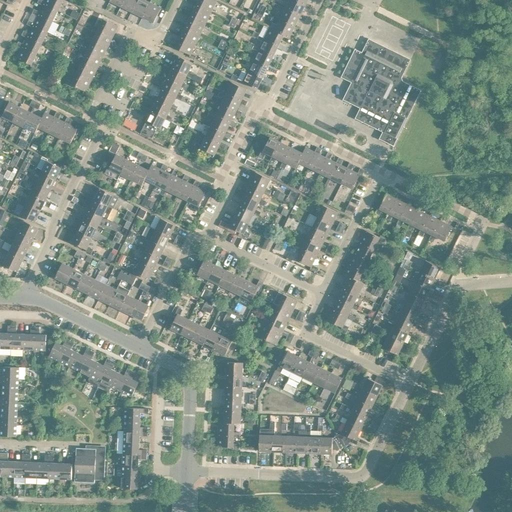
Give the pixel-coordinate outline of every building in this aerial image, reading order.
[(38,0),(37,3),(43,5),(44,3),(58,11),(63,0),(45,0),(45,1),(43,0),(38,0)] [(124,0),(121,6),(132,12),(137,0),(124,0)] [(137,0),(132,12),(143,17),(150,3),(144,0),(137,0)] [(216,0),(199,0),(197,4),(212,11),(217,0),(216,0)] [(295,0),(289,0),(286,9),(300,16),(306,5),(295,0)] [(32,14),(37,16),(38,14),(53,21),(58,11),(44,3),(43,5),(40,12),(34,9),(32,14)] [(150,3),(143,17),(154,23),(161,8),(150,3)] [(197,4),(192,15),(206,22),(212,11),(197,4)] [(286,9),(280,19),(295,26),(300,16),(286,9)] [(73,10),(70,16),(77,19),(80,13),(73,10)] [(27,24),(32,27),(33,25),(48,32),(53,21),(38,14),(37,16),(34,23),(29,20),(27,24)] [(192,15),(187,26),(201,33),(206,22),(192,15)] [(92,30),(97,33),(98,30),(113,37),(118,26),(108,21),(104,19),(103,20),(99,28),(94,26),(92,30)] [(278,25),(275,30),(284,35),(289,38),(295,26),(280,19),(278,25)] [(22,35),(27,38),(28,36),(42,43),(48,32),(33,25),(32,27),(29,33),(24,31),(22,35)] [(187,26),(181,37),(196,44),(201,33),(187,26)] [(66,27),(63,33),(69,36),(72,30),(66,27)] [(270,27),(264,38),(279,46),(284,35),(275,30),(270,27)] [(86,41),(92,44),(93,41),(107,48),(113,37),(98,30),(97,33),(94,39),(89,36),(86,41)] [(16,46),(22,49),(23,46),(37,54),(42,43),(28,36),(27,38),(24,44),(18,41),(16,46)] [(196,44),(181,37),(176,48),(190,55),(189,56),(195,59),(197,55),(192,52),(196,44)] [(264,38),(259,49),(273,56),(279,46),(264,38)] [(383,132),(380,138),(379,139),(394,146),(421,90),(403,81),(402,78),(411,59),(369,39),(362,52),(355,49),(341,77),(352,82),(343,100),(360,108),(355,118),(383,132)] [(81,52),(86,54),(88,52),(102,59),(107,48),(93,41),(92,44),(89,50),(83,47),(81,52)] [(23,46),(22,49),(17,58),(31,65),(31,66),(36,69),(38,65),(33,62),(37,54),(23,46)] [(259,49),(254,60),(268,67),(273,56),(259,49)] [(76,62),(81,65),(82,63),(97,70),(102,59),(88,52),(86,54),(83,61),(78,58),(76,62)] [(178,56),(173,67),(187,74),(186,76),(192,79),(194,74),(189,72),(193,63),(178,56)] [(254,60),(248,71),(263,78),(268,67),(254,60)] [(70,73),(76,76),(77,73),(92,80),(97,70),(82,63),(81,65),(78,71),(73,69),(70,73)] [(173,67),(168,78),(182,85),(181,87),(187,90),(189,85),(183,82),(186,76),(187,74),(173,67)] [(263,78),(248,71),(243,82),(257,89),(263,78)] [(77,73),(76,76),(73,82),(67,79),(65,84),(71,87),(72,85),(86,92),(92,80),(77,73)] [(168,78),(162,89),(177,96),(176,98),(181,100),(183,96),(178,93),(181,87),(182,85),(168,78)] [(232,82),(227,94),(241,101),(240,103),(246,106),(248,101),(242,99),(247,90),(232,82)] [(162,89),(157,99),(172,106),(171,109),(176,111),(178,107),(173,104),(176,98),(177,96),(162,89)] [(207,90),(204,96),(211,99),(214,93),(207,90)] [(227,94),(222,104),(236,112),(235,114),(240,117),(242,112),(237,110),(240,103),(241,101),(227,94)] [(157,99),(152,110),(166,117),(165,119),(171,122),(173,117),(167,115),(171,109),(172,106),(157,99)] [(5,118),(14,122),(21,107),(10,102),(3,116),(1,115),(0,117),(0,121),(3,123),(5,118)] [(222,104),(216,115),(231,122),(230,125),(235,127),(237,123),(232,120),(235,114),(236,112),(222,104)] [(14,122),(24,127),(32,113),(21,107),(14,122)] [(166,117),(152,110),(146,121),(161,128),(160,130),(165,133),(168,128),(162,126),(165,119),(166,117)] [(38,127),(49,132),(56,118),(58,119),(61,114),(57,111),(54,117),(45,112),(42,118),(38,127)] [(36,133),(38,127),(42,118),(32,113),(24,127),(36,133)] [(216,115),(211,126),(226,133),(224,136),(230,138),(232,134),(226,131),(230,125),(231,122),(216,115)] [(49,132),(60,138),(67,123),(69,124),(72,119),(67,117),(65,122),(58,119),(56,118),(49,132)] [(67,123),(60,138),(71,143),(78,129),(80,130),(83,124),(78,122),(76,127),(69,124),(67,123)] [(178,125),(174,132),(180,135),(184,128),(178,125)] [(211,126),(206,137),(220,144),(219,146),(224,149),(227,144),(221,142),(224,136),(226,133),(211,126)] [(220,144),(206,137),(201,145),(196,143),(194,147),(199,150),(200,148),(215,155),(219,146),(220,144)] [(266,153),(272,156),(274,157),(281,143),(270,137),(263,151),(262,151),(259,156),(263,158),(266,153)] [(277,158),(283,161),(285,162),(292,148),(281,143),(274,157),(272,156),(270,161),(274,164),(277,158)] [(299,162),(309,168),(317,153),(319,154),(322,149),(317,147),(315,152),(305,148),(303,153),(299,162)] [(296,168),(299,162),(303,153),(292,148),(285,162),(283,161),(280,167),(285,169),(287,164),(296,168)] [(109,151),(105,160),(112,163),(116,154),(109,151)] [(309,168),(320,173),(327,158),(330,160),(332,154),(328,152),(325,157),(319,154),(317,153),(309,168)] [(118,180),(120,174),(128,160),(116,154),(112,163),(109,168),(108,168),(105,173),(118,180)] [(43,156),(37,167),(43,170),(42,172),(56,179),(62,168),(47,161),(48,159),(43,156)] [(329,177),(331,178),(338,164),(341,165),(343,160),(339,157),(336,163),(330,160),(327,158),(320,173),(329,177)] [(120,174),(131,179),(138,165),(128,160),(120,174)] [(331,178),(342,183),(349,169),(351,170),(354,165),(349,163),(347,168),(341,165),(338,164),(331,178)] [(145,179),(156,185),(163,170),(165,171),(168,166),(163,164),(161,169),(152,165),(149,170),(145,179)] [(142,185),(145,179),(149,170),(138,165),(131,179),(142,185)] [(40,174),(37,181),(36,183),(51,190),(56,179),(42,172),(43,170),(37,167),(35,172),(40,174)] [(272,168),(269,175),(275,178),(279,172),(272,168)] [(349,169),(342,183),(353,189),(360,175),(362,176),(365,170),(360,168),(358,173),(351,170),(349,169)] [(156,185),(166,190),(174,175),(176,177),(179,171),(174,169),(171,175),(165,171),(163,170),(156,185)] [(7,170),(4,176),(10,179),(12,180),(15,174),(7,170)] [(256,172),(251,183),(265,190),(264,192),(269,195),(272,191),(266,188),(271,179),(256,172)] [(166,190),(177,195),(184,181),(187,182),(189,177),(185,174),(182,180),(176,177),(174,175),(166,190)] [(35,185),(32,191),(31,193),(46,200),(51,190),(36,183),(37,181),(32,178),(30,182),(35,185)] [(177,195),(188,201),(195,186),(198,187),(200,182),(196,180),(193,185),(187,182),(184,181),(177,195)] [(251,183),(245,194),(260,201),(259,203),(264,206),(266,201),(261,199),(264,192),(265,190),(251,183)] [(195,186),(188,201),(199,206),(206,192),(208,193),(211,187),(206,185),(204,190),(198,187),(195,186)] [(99,188),(94,199),(108,206),(114,195),(99,188)] [(30,196),(27,202),(26,204),(40,211),(46,200),(31,193),(32,191),(27,189),(24,193),(30,196)] [(292,190),(289,195),(296,198),(298,193),(292,190)] [(274,192),(273,196),(283,201),(284,197),(274,192)] [(245,194),(240,205),(255,212),(253,214),(259,217),(261,212),(256,209),(259,203),(260,201),(245,194)] [(382,210),(388,213),(391,214),(398,200),(386,194),(379,209),(378,208),(375,213),(380,215),(382,210)] [(26,204),(27,202),(21,199),(19,204),(25,207),(20,215),(35,222),(40,211),(26,204)] [(94,199),(88,210),(103,217),(108,206),(94,199)] [(149,200),(146,205),(152,208),(155,203),(149,200)] [(393,215),(399,218),(401,219),(408,205),(398,200),(391,214),(388,213),(386,219),(390,221),(393,215)] [(346,209),(354,213),(356,207),(349,204),(346,209)] [(240,205),(235,215),(249,223),(248,225),(254,227),(259,217),(253,214),(255,212),(240,205)] [(324,205),(318,216),(333,224),(338,212),(324,205)] [(404,221),(410,224),(412,225),(419,210),(408,205),(401,219),(399,218),(397,224),(401,226),(404,221)] [(284,208),(281,214),(287,217),(290,210),(284,208)] [(88,210),(83,220),(98,227),(103,217),(88,210)] [(414,226),(421,229),(423,230),(430,216),(419,210),(412,225),(410,224),(407,229),(412,231),(414,226)] [(249,223),(235,215),(229,227),(244,234),(243,235),(248,238),(250,234),(245,231),(248,225),(249,223)] [(318,216),(313,227),(327,234),(333,224),(318,216)] [(425,231),(432,234),(434,235),(441,221),(430,216),(423,230),(421,229),(418,234),(423,237),(425,231)] [(161,218),(156,229),(170,236),(176,225),(161,218)] [(83,220),(78,231),(92,238),(98,227),(83,220)] [(12,232),(18,234),(19,232),(33,239),(39,228),(24,221),(20,230),(14,227),(12,232)] [(434,235),(432,234),(429,240),(433,242),(436,237),(445,241),(452,226),(441,221),(434,235)] [(313,227),(307,238),(322,245),(327,234),(313,227)] [(156,229),(150,240),(165,247),(170,236),(156,229)] [(365,230),(360,241),(374,248),(379,240),(384,242),(386,238),(381,235),(380,237),(365,230)] [(92,238),(78,231),(72,242),(87,249),(86,251),(91,254),(93,249),(88,246),(92,238)] [(7,242),(12,245),(14,243),(28,250),(33,239),(19,232),(18,234),(15,241),(9,238),(7,242)] [(418,234),(414,244),(419,246),(424,237),(423,237),(418,234)] [(263,248),(270,251),(276,238),(269,235),(263,248)] [(307,238),(302,249),(317,256),(322,245),(307,238)] [(150,240),(145,251),(160,258),(165,247),(150,240)] [(360,241),(355,252),(369,259),(374,248),(360,241)] [(2,253),(7,256),(8,253),(23,260),(28,250),(14,243),(12,245),(9,251),(4,249),(2,253)] [(317,256),(302,249),(297,260),(311,267),(310,269),(316,272),(318,267),(312,265),(317,256)] [(145,251),(140,262),(154,269),(160,258),(145,251)] [(111,252),(108,259),(111,260),(111,261),(112,262),(116,254),(112,252),(111,252)] [(355,252),(349,263),(364,270),(369,259),(355,252)] [(8,253),(7,256),(4,262),(0,260),(0,265),(2,267),(3,265),(17,272),(23,260),(8,253)] [(122,254),(118,263),(122,265),(126,256),(122,254)] [(197,274),(209,279),(216,265),(205,259),(197,274)] [(426,260),(421,272),(435,279),(441,268),(426,260)] [(154,269),(140,262),(134,273),(149,280),(154,269)] [(55,277),(67,283),(74,268),(63,263),(55,277)] [(344,274),(349,277),(349,276),(358,281),(364,270),(349,263),(344,274)] [(209,279),(219,285),(226,270),(216,265),(209,279)] [(400,267),(397,273),(403,276),(405,277),(408,271),(403,268),(400,267)] [(67,283),(77,288),(85,274),(74,268),(67,283)] [(219,285),(230,290),(237,276),(226,270),(219,285)] [(421,272),(415,282),(430,289),(435,279),(421,272)] [(77,288),(88,294),(95,279),(85,274),(77,288)] [(230,290),(241,295),(248,281),(237,276),(230,290)] [(349,277),(344,287),(359,294),(364,283),(358,281),(349,276),(349,277)] [(88,294),(99,299),(106,284),(95,279),(88,294)] [(248,281),(241,295),(252,301),(259,287),(261,288),(264,282),(259,280),(257,285),(248,281)] [(415,282),(410,293),(424,300),(430,289),(415,282)] [(99,299),(110,304),(117,290),(106,284),(99,299)] [(119,285),(117,290),(128,295),(130,290),(119,285)] [(344,287),(339,298),(353,305),(352,307),(358,310),(360,305),(354,303),(359,294),(344,287)] [(206,289),(202,297),(210,300),(213,293),(206,289)] [(110,304),(120,309),(128,295),(117,290),(110,304)] [(410,293),(405,304),(419,311),(424,300),(410,293)] [(283,294),(278,305),(292,312),(298,301),(283,294)] [(120,309),(131,315),(138,300),(128,295),(120,309)] [(339,298),(333,309),(348,316),(347,318),(352,321),(354,316),(349,314),(352,307),(353,305),(339,298)] [(138,300),(131,315),(142,320),(150,306),(138,300)] [(405,304),(399,315),(414,322),(419,311),(405,304)] [(278,305),(273,316),(287,323),(292,312),(278,305)] [(171,328),(182,334),(189,319),(180,315),(183,310),(178,307),(176,313),(178,314),(171,328)] [(348,316),(333,309),(328,320),(342,327),(341,329),(347,331),(349,327),(344,324),(347,318),(348,316)] [(399,315),(394,325),(409,332),(414,322),(399,315)] [(273,316),(267,327),(282,334),(284,329),(287,323),(273,316)] [(182,334),(193,339),(200,325),(189,319),(182,334)] [(0,339),(0,348),(11,349),(12,326),(8,325),(8,333),(0,333),(0,339)] [(193,339),(203,344),(210,330),(200,325),(193,339)] [(394,325),(389,336),(403,343),(409,332),(394,325)] [(11,349),(23,349),(23,334),(16,333),(17,326),(12,326),(11,349)] [(23,349),(34,350),(35,327),(31,326),(30,334),(23,334),(23,349)] [(35,327),(34,350),(46,350),(47,335),(41,335),(42,330),(39,329),(40,327),(35,327)] [(282,334),(267,327),(262,338),(276,345),(282,334)] [(203,344),(214,350),(221,335),(210,330),(203,344)] [(221,335),(214,350),(225,355),(232,341),(221,335)] [(403,343),(389,336),(383,347),(398,354),(403,343)] [(49,356),(60,361),(70,340),(66,338),(63,345),(56,342),(49,356)] [(60,361),(70,366),(77,352),(71,349),(74,342),(70,340),(60,361)] [(70,366),(80,371),(91,350),(87,348),(83,355),(77,352),(70,366)] [(80,371),(90,376),(98,362),(91,359),(95,352),(91,350),(80,371)] [(284,367),(292,371),(299,357),(288,351),(281,366),(279,365),(277,370),(280,372),(281,373),(284,367)] [(292,371),(303,377),(310,362),(299,357),(292,371)] [(90,383),(98,387),(111,360),(107,358),(104,365),(98,362),(90,376),(89,379),(90,383)] [(110,390),(111,386),(118,372),(112,369),(115,362),(111,360),(98,387),(106,391),(110,390)] [(227,362),(227,374),(243,375),(243,362),(227,362)] [(303,377),(314,382),(321,367),(310,362),(303,377)] [(0,373),(0,378),(19,379),(19,367),(4,367),(3,374),(0,373)] [(314,382),(324,387),(331,373),(321,367),(314,382)] [(111,386),(121,391),(132,370),(128,368),(124,375),(118,372),(111,386)] [(132,370),(121,391),(132,396),(139,382),(132,379),(136,372),(132,370)] [(274,385),(280,372),(277,370),(276,370),(269,383),(274,385)] [(331,373),(324,387),(336,393),(343,378),(331,373)] [(227,374),(226,386),(242,387),(243,375),(227,374)] [(377,375),(374,381),(383,385),(385,379),(377,375)] [(0,382),(3,383),(3,390),(18,390),(19,379),(0,378),(0,382)] [(368,378),(363,389),(377,396),(383,385),(374,381),(368,378)] [(226,386),(226,398),(242,399),(242,387),(226,386)] [(362,392),(357,400),(372,407),(377,396),(363,389),(362,392)] [(0,396),(0,401),(18,402),(18,390),(3,390),(2,397),(0,396)] [(226,398),(225,410),(241,411),(242,399),(226,398)] [(353,410),(352,411),(367,418),(372,407),(357,400),(356,402),(353,410)] [(0,405),(2,406),(2,413),(17,413),(18,402),(0,401),(0,405)] [(125,408),(125,419),(140,420),(141,413),(148,413),(149,409),(141,408),(125,408)] [(225,410),(225,422),(234,423),(241,423),(241,411),(225,410)] [(351,413),(347,422),(361,429),(367,418),(352,411),(351,413)] [(0,419),(0,423),(17,425),(17,413),(2,413),(2,420),(0,419)] [(125,419),(124,431),(147,432),(148,427),(140,427),(140,420),(125,419)] [(218,422),(218,434),(234,435),(234,437),(240,437),(240,432),(234,432),(234,423),(225,422),(218,422)] [(341,433),(337,435),(344,446),(349,443),(352,438),(356,440),(361,429),(347,422),(341,433)] [(17,425),(0,423),(0,428),(1,428),(1,436),(16,436),(17,425)] [(296,452),(308,453),(308,437),(311,437),(311,431),(306,431),(305,431),(304,430),(301,430),(300,430),(299,430),(299,436),(296,436),(296,452)] [(124,431),(124,442),(139,443),(140,436),(147,436),(147,432),(124,431)] [(234,435),(218,434),(217,446),(233,447),(233,449),(239,449),(239,444),(233,444),(234,437),(234,435)] [(259,451),(272,451),(272,435),(260,435),(259,451)] [(272,451),(284,452),(284,436),(282,436),(272,435),(272,451)] [(320,437),(320,453),(332,454),(332,449),(338,450),(344,446),(337,435),(333,438),(320,437)] [(284,452),(296,452),(296,436),(287,436),(284,436),(284,452)] [(308,453),(320,453),(320,437),(311,437),(308,437),(308,453)] [(124,442),(123,454),(147,455),(147,450),(139,450),(139,443),(124,442)] [(95,480),(104,480),(105,456),(96,456),(96,449),(76,448),(75,482),(95,483),(95,480)] [(3,476),(14,477),(15,461),(8,461),(8,453),(4,453),(3,476)] [(14,477),(26,477),(27,454),(22,454),(22,461),(15,461),(14,477)] [(27,454),(26,477),(26,483),(37,484),(37,478),(38,462),(31,462),(31,454),(27,454)] [(123,454),(123,465),(138,466),(139,459),(146,459),(147,455),(123,454)] [(45,462),(38,462),(37,478),(49,478),(49,455),(45,455),(45,462)] [(54,455),(49,455),(49,478),(60,479),(61,463),(54,463),(54,455)] [(68,463),(61,463),(60,479),(72,479),(72,464),(73,456),(68,456),(68,463)] [(123,465),(122,476),(146,477),(146,473),(138,473),(138,466),(123,465)] [(146,477),(122,476),(122,488),(137,489),(138,481),(145,482),(146,477)]
